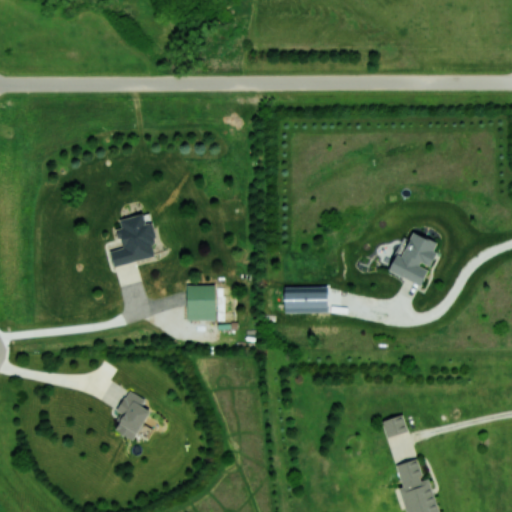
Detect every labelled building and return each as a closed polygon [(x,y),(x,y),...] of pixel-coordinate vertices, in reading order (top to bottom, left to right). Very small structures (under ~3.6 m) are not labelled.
[(112,267),(156,255),(147,222),(144,223),(141,213),(113,221),(121,248),(107,251),(112,267)] [(388,269),(418,285),(439,244),(409,228),(388,269)] [(214,319),(214,284),(185,284),(185,319),(214,319)] [(325,286),(282,286),(282,312),(325,312),(325,286)] [(139,406),(143,401),(128,390),(113,410),(121,415),(112,428),(129,440),(148,412),(139,406)] [(380,422),(385,438),(406,431),(401,415),(380,422)] [(436,511),(428,479),(420,481),(415,460),(393,465),(404,511),(436,511)]
